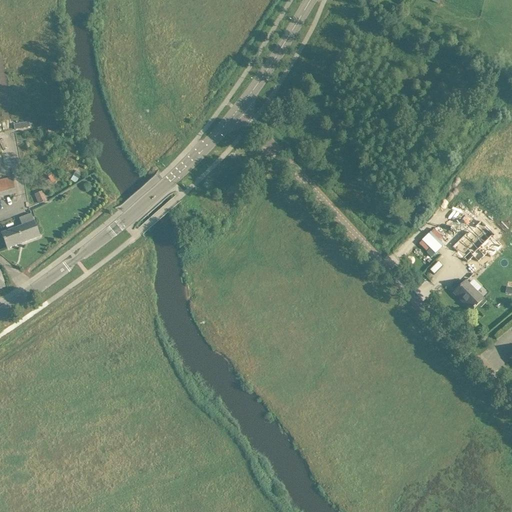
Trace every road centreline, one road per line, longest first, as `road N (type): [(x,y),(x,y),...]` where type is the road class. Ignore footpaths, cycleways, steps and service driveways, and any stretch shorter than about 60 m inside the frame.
road 1 (unclassified): [(511,409),(237,111)]
road 2 (tertiary): [(0,312),(166,185)]
road 3 (tertiary): [(308,0),(237,111)]
